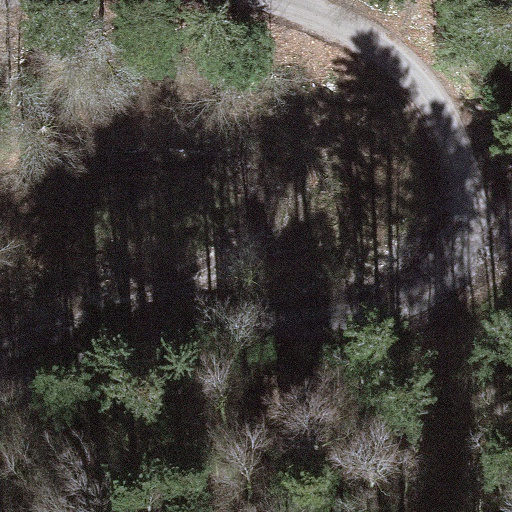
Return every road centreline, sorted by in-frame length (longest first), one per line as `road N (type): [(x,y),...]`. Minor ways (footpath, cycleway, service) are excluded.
road 1 (unclassified): [(269,0),(382,47),(438,107),(455,179),(436,262),(392,296),(163,336),(0,388)]
road 2 (track): [(0,181),(72,160),(219,146),(262,154),(303,185),(303,210),(265,250),(113,295),(0,345)]
